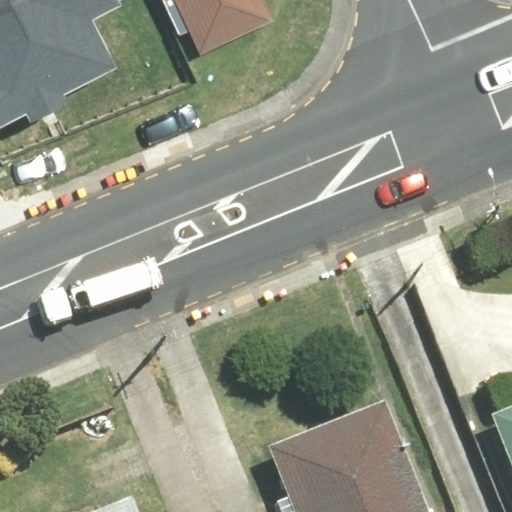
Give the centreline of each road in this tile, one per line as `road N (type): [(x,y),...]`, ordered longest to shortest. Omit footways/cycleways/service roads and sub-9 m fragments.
road 1 (secondary): [(463,122),(0,301)]
road 2 (unknown): [(308,182),(447,511)]
road 3 (residential): [(408,0),(463,122)]
